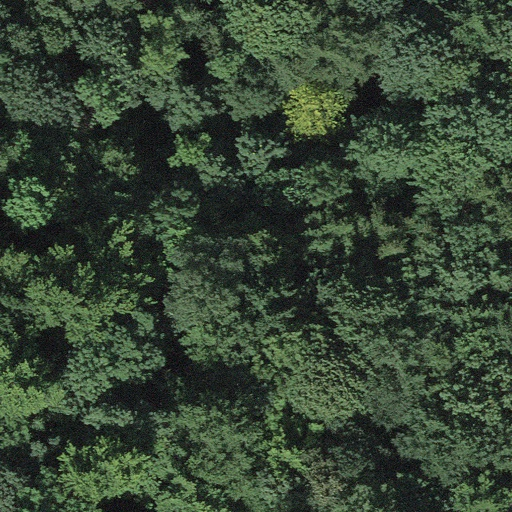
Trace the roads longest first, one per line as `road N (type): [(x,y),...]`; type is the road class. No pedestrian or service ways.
road 1 (track): [(511,481),(426,493),(319,455),(0,238)]
road 2 (track): [(511,163),(439,208),(322,224),(0,128)]
